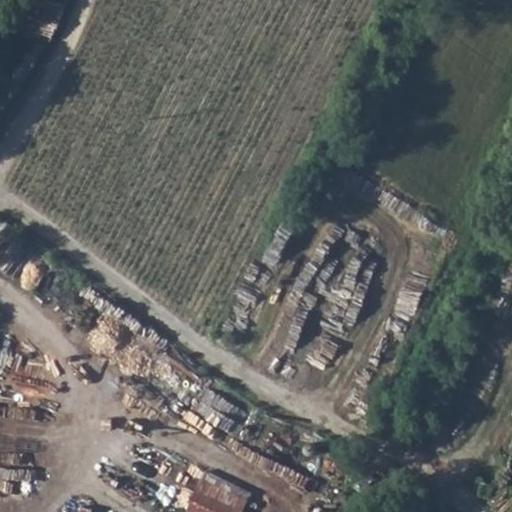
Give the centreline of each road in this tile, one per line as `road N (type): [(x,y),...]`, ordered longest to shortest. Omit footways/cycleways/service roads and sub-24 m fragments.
road 1 (track): [(0,199),(252,396),(432,472),(474,511)]
road 2 (track): [(0,160),(84,0)]
